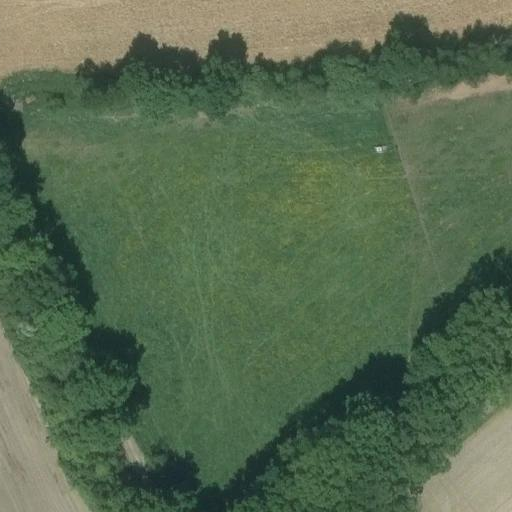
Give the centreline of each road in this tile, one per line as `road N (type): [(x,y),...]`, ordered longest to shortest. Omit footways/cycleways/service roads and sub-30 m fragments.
road 1 (track): [(164,511),(0,177)]
road 2 (track): [(324,511),(511,345)]
road 3 (unclassified): [(365,511),(511,385)]
